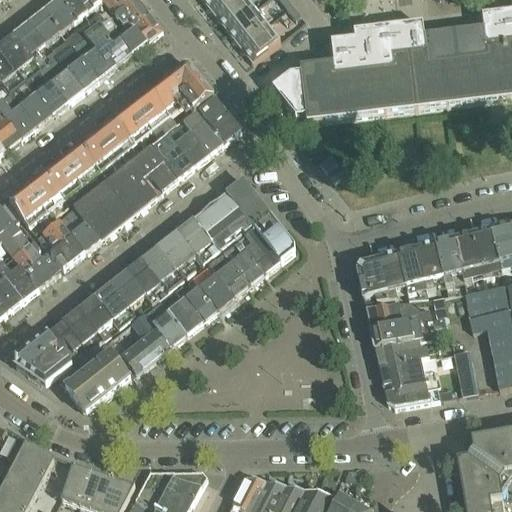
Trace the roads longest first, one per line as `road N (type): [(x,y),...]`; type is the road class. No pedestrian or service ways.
road 1 (residential): [(262,142),(0,351)]
road 2 (residential): [(0,396),(78,447),(246,452)]
road 3 (residential): [(0,189),(184,41)]
road 4 (residential): [(381,448),(335,245)]
road 5 (residential): [(335,245),(511,204)]
road 6 (residential): [(246,452),(381,448)]
road 7 (residential): [(262,142),(203,54),(184,41)]
road 8 (residential): [(335,245),(262,142)]
